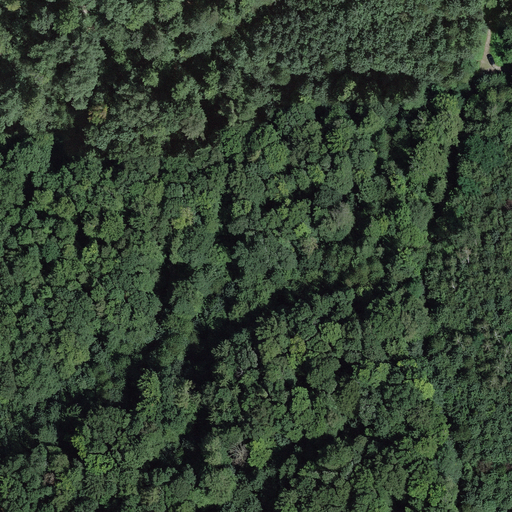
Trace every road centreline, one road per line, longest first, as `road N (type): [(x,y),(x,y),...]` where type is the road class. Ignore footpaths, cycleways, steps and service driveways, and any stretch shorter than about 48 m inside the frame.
road 1 (track): [(214,511),(301,374),(358,305),(373,276),(388,194),(481,73),(511,70)]
road 2 (track): [(83,0),(139,105),(175,207),(164,311),(111,511)]
road 3 (track): [(460,511),(430,365),(426,295),(432,238),(481,73)]
